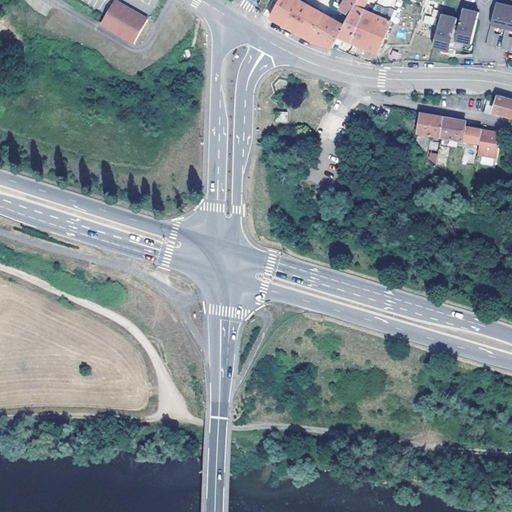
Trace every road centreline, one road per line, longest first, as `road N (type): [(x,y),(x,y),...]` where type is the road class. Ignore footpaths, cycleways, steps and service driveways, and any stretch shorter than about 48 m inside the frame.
road 1 (track): [(0,268),(127,328),(152,356),(174,414),(190,423),(511,457)]
road 2 (primary): [(237,281),(511,361)]
road 3 (primary): [(511,336),(239,254)]
road 4 (tertiary): [(266,41),(365,77),(511,85)]
road 5 (secondary): [(231,19),(214,72),(210,245)]
road 6 (primary): [(210,245),(0,178)]
road 7 (primary): [(0,202),(208,271)]
road 8 (secondary): [(239,254),(247,76),(266,41)]
road 9 (track): [(174,414),(0,418)]
road 10 (secondary): [(208,271),(220,406)]
road 11 (secondary): [(220,406),(237,281)]
